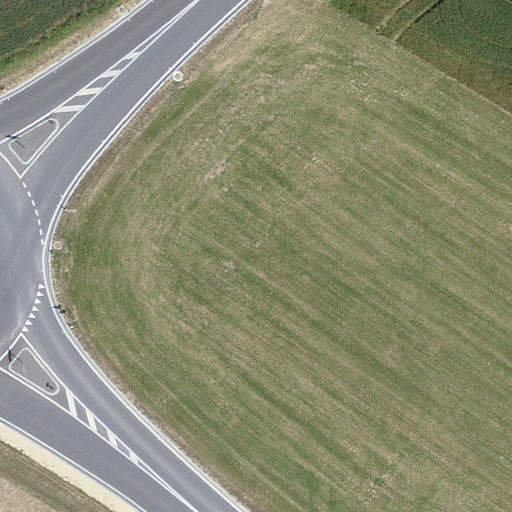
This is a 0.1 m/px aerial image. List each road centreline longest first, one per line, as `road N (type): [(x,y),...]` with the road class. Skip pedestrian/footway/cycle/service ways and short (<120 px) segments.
road 1 (tertiary): [(196,0),(0,169)]
road 2 (tertiary): [(0,340),(184,511)]
road 3 (tertiary): [(0,322),(20,255),(0,194)]
